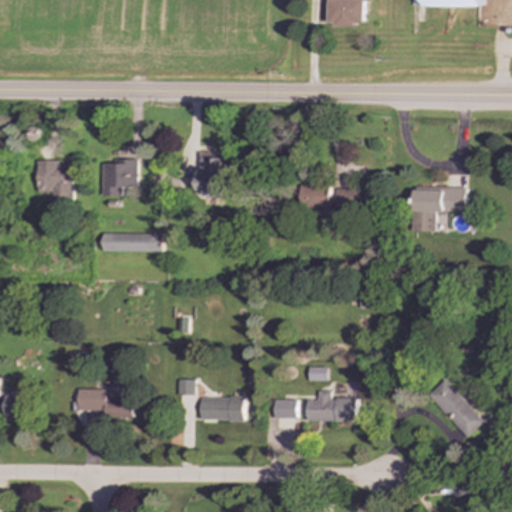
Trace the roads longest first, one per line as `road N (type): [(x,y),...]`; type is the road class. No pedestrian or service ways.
road 1 (secondary): [(511,97),(0,91)]
road 2 (residential): [(390,476),(0,475)]
